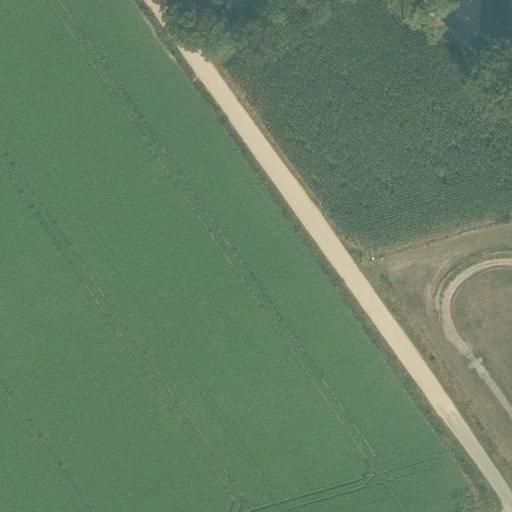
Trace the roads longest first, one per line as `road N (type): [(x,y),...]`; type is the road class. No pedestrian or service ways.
road 1 (track): [(508,511),(158,0)]
road 2 (unclassified): [(511,82),(411,0)]
